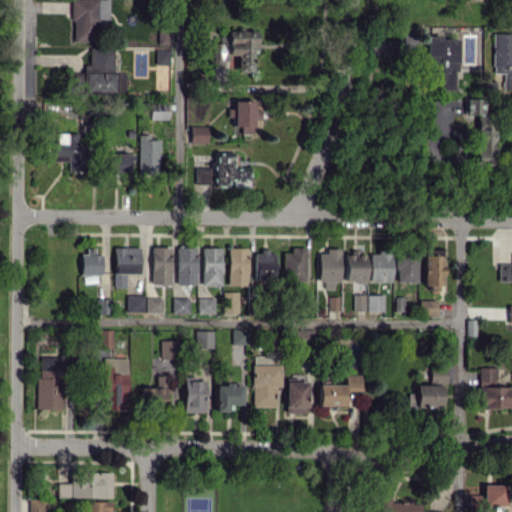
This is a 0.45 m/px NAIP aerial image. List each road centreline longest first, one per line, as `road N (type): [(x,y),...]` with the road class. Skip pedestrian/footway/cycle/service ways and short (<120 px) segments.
road 1 (residential): [(16,444),(332,448),(408,464),(511,442)]
road 2 (residential): [(511,218),(16,214)]
road 3 (residential): [(349,0),(338,107),(291,216)]
road 4 (residential): [(16,214),(17,0)]
road 5 (residential): [(16,444),(16,321)]
